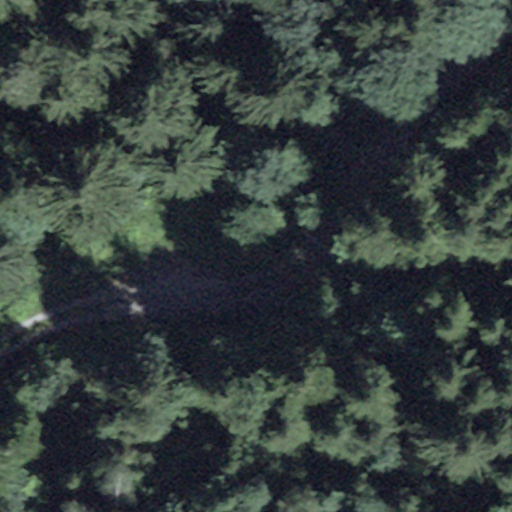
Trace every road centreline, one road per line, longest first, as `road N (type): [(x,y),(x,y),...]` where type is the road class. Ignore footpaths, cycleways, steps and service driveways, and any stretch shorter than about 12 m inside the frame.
road 1 (track): [(511,19),(475,46),(332,234),(289,265)]
road 2 (track): [(0,354),(74,318),(260,281),(289,265)]
